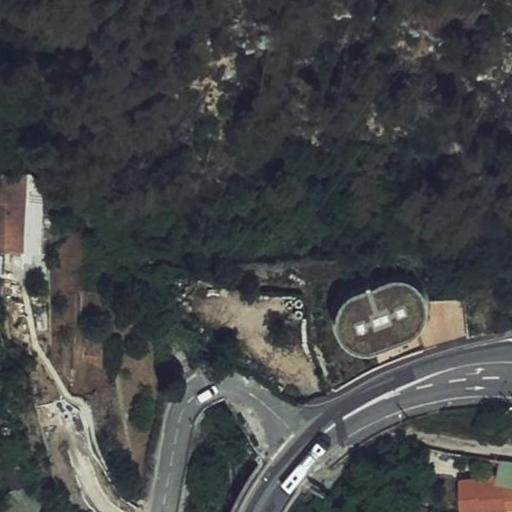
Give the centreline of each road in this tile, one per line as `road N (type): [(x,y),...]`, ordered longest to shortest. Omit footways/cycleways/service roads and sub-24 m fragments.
road 1 (residential): [(301,438),(239,386),(208,384),(184,401),(172,429),(159,511)]
road 2 (primary): [(511,352),(415,371),(333,409),(301,438)]
